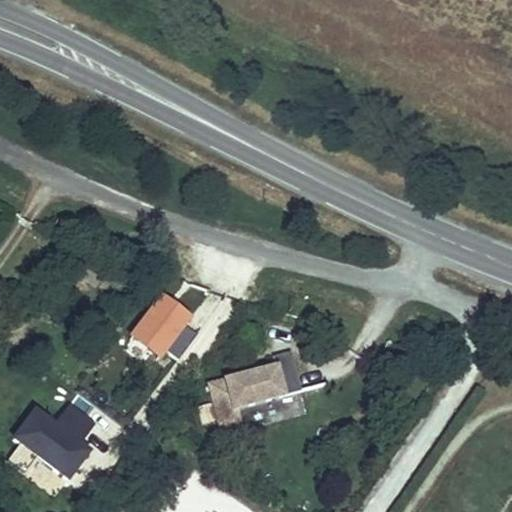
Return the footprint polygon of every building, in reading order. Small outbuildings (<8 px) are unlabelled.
[(157,359),(190,313),(157,291),(125,337),(157,359)] [(278,361),(284,392),(298,390),(292,358),(278,361)] [(274,359),(204,380),(219,430),(241,424),(236,408),(284,393),(274,359)] [(52,419),(29,405),(7,440),(70,479),(90,448),(78,442),(91,421),(62,403),(52,419)] [(166,511),(145,496),(133,511),(166,511)]
